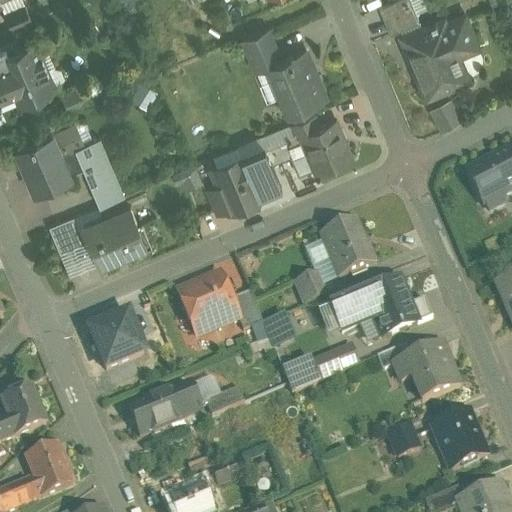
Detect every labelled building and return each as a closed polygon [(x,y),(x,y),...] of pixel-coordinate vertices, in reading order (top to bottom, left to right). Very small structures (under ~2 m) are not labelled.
[(411,0),(397,0),(380,9),(391,35),(421,23),(411,0)] [(26,4),(6,13),(12,27),(32,19),(26,4)] [(66,8),(54,13),(59,25),(72,19),(66,8)] [(436,20),(430,22),(431,25),(403,37),(403,39),(406,38),(418,65),(415,66),(428,97),(469,80),(456,48),(476,40),(465,15),(446,23),(444,20),(438,23),(436,20)] [(268,28),(244,38),(258,71),(274,65),(273,63),(281,60),(268,28)] [(37,42),(0,57),(20,103),(57,88),(37,42)] [(281,60),(273,63),(274,65),(286,94),(282,96),(290,113),(291,112),(311,104),(327,98),(307,50),(281,60)] [(274,65),(258,71),(270,101),(282,96),(286,94),(274,65)] [(84,83),(63,92),(71,112),(93,103),(84,83)] [(147,107),(153,98),(144,92),(147,87),(143,84),(134,97),(147,107)] [(430,109),(442,131),(463,120),(452,98),(430,109)] [(311,104),(291,112),(295,122),(315,114),(311,104)] [(70,113),(47,123),(52,134),(74,124),(70,113)] [(336,120),(320,126),(315,114),(295,122),(292,124),(296,134),(297,137),(299,137),(305,134),(311,149),(309,150),(318,172),(352,158),(336,120)] [(52,134),(18,148),(36,191),(70,176),(70,175),(85,168),(86,168),(77,147),(84,145),(75,124),(74,124),(52,134)] [(296,134),(265,147),(272,164),(298,154),(295,146),(301,143),(299,137),(297,137),(296,134)] [(84,145),(77,147),(86,168),(85,168),(101,205),(125,195),(101,138),(84,145)] [(265,147),(247,154),(258,181),(276,173),(272,164),(265,147)] [(511,155),(510,151),(466,174),(484,209),(511,194),(511,155)] [(244,161),(215,174),(219,185),(230,210),(260,197),(244,161)] [(195,165),(174,174),(178,184),(185,181),(188,190),(203,184),(195,165)] [(219,185),(206,190),(217,216),(230,210),(219,185)] [(131,205),(85,225),(101,263),(118,256),(117,254),(123,252),(123,253),(147,243),(131,205)] [(76,216),(50,227),(61,253),(87,242),(76,216)] [(356,223),(321,238),(340,282),(376,267),(369,249),(367,250),(356,223)] [(317,276),(296,285),(306,309),(327,300),(317,276)] [(221,279),(178,297),(191,327),(210,319),(214,329),(218,327),(222,329),(231,325),(232,321),(236,320),(238,322),(240,322),(232,303),(221,279)] [(511,279),(496,286),(504,303),(507,302),(511,313),(511,316),(511,279)] [(362,299),(332,312),(342,337),(375,323),(383,342),(418,328),(400,283),(362,299)] [(358,288),(327,301),(332,312),(362,299),(358,288)] [(250,295),(232,303),(240,322),(238,322),(244,334),(263,326),(250,295)] [(281,320),(264,327),(273,350),(290,343),(281,320)] [(411,360),(394,367),(395,368),(402,386),(416,380),(426,403),(422,404),(422,406),(460,390),(460,389),(458,389),(446,362),(448,361),(442,347),(411,360)] [(406,348),(377,360),(383,373),(395,368),(394,367),(411,360),(406,348)] [(114,349),(94,357),(102,376),(122,368),(114,349)] [(352,349),(313,366),(321,384),(359,368),(352,349)] [(188,387),(128,412),(140,440),(200,416),(197,410),(199,409),(200,404),(196,395),(191,392),(190,392),(188,387)] [(32,390),(1,403),(8,420),(16,440),(48,427),(32,390)] [(239,391),(206,405),(212,419),(245,405),(239,391)] [(470,415),(432,431),(440,448),(441,447),(452,472),(450,473),(450,474),(488,458),(481,441),(479,442),(469,417),(471,416),(470,415)] [(8,420),(0,422),(0,446),(16,440),(8,420)] [(409,428),(388,436),(399,461),(420,452),(409,428)] [(57,448),(25,461),(33,481),(42,501),(42,502),(74,489),(57,448)] [(212,475),(212,476),(215,484),(218,490),(240,481),(234,466),(212,475)] [(211,474),(194,481),(198,490),(204,488),(215,484),(212,476),(212,475),(211,474)] [(33,481),(0,494),(0,511),(15,511),(42,501),(33,481)] [(463,501),(458,504),(461,510),(461,511),(511,511),(500,486),(463,501)] [(198,490),(167,503),(170,511),(214,511),(204,488),(198,490)] [(459,490),(425,504),(428,511),(456,511),(461,510),(458,504),(463,501),(459,490)]
